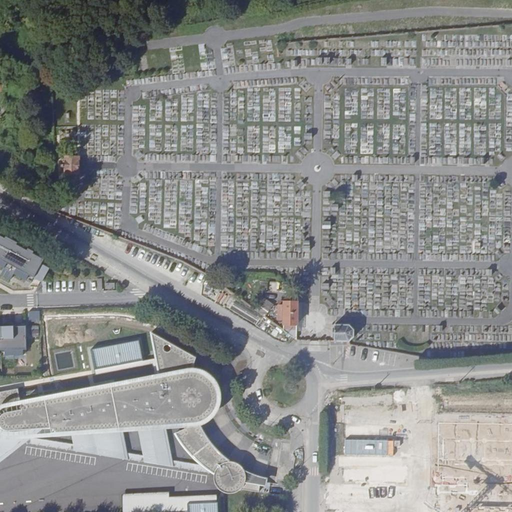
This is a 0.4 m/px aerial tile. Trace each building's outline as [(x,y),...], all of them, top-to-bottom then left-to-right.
[(80,158),(67,157),(66,174),(80,174),(80,158)] [(0,235),(0,266),(4,268),(0,274),(10,280),(14,274),(31,283),(34,278),(41,282),(49,268),(41,264),(44,260),(24,249),(26,247),(20,244),(19,246),(0,235)] [(261,298),(253,309),(265,317),(272,306),(261,298)] [(284,323),(284,331),(297,340),(297,303),(284,303),(284,306),(284,309),(278,309),(278,322),(284,323)] [(40,311),(29,311),(29,322),(40,321),(40,311)] [(38,326),(29,325),(28,335),(38,336),(38,326)] [(335,325),(334,342),(349,342),(353,337),(354,329),(348,325),(335,325)] [(26,350),(26,326),(0,326),(0,350),(4,350),(4,356),(23,355),(23,350),(26,350)] [(75,444),(123,452),(118,428),(117,423),(121,422),(123,428),(137,426),(149,425),(157,424),(161,423),(164,421),(168,418),(174,412),(177,409),(178,405),(187,404),(185,423),(198,420),(203,416),(202,414),(206,411),(208,407),(210,404),(211,399),(211,394),(210,391),(209,389),(208,386),(206,383),(204,381),(199,378),(190,374),(191,369),(195,356),(150,332),(160,381),(155,381),(154,377),(124,383),(20,407),(19,402),(16,388),(0,390),(0,407),(3,412),(0,414),(0,456),(8,450),(20,440),(14,428),(27,428),(47,427),(50,433),(69,429),(72,428),(75,444)] [(202,414),(203,416),(204,418),(209,414),(213,409),(216,402),(217,397),(216,392),(213,383),(209,378),(191,369),(190,374),(199,378),(204,381),(206,383),(208,386),(209,389),(210,391),(211,394),(211,399),(210,404),(208,407),(206,411),(202,414)] [(124,383),(19,402),(20,407),(124,383)] [(149,425),(164,424),(185,423),(187,404),(178,405),(177,409),(174,412),(168,418),(164,421),(161,423),(157,424),(149,425)] [(511,511),(511,417),(439,417),(438,511),(511,511)] [(201,464),(213,477),(213,475),(213,472),(215,469),(217,466),(218,464),(220,463),(222,462),(224,462),(227,461),(229,461),(215,449),(205,436),(198,420),(185,423),(188,427),(174,433),(201,464)] [(142,455),(123,452),(75,444),(72,428),(69,429),(74,451),(171,466),(213,477),(201,464),(171,460),(164,424),(149,425),(137,426),(142,455)] [(0,460),(22,444),(27,428),(14,428),(20,440),(8,450),(0,456),(0,460)] [(242,478),(244,478),(245,475),(245,473),(244,469),(242,467),(240,464),(238,463),(235,462),(232,461),(229,461),(227,461),(224,462),(222,462),(220,463),(218,464),(217,466),(219,467),(222,470),(225,471),(228,473),(231,474),(235,476),(239,477),(242,478)] [(213,475),(213,477),(214,482),(216,487),(220,490),(225,492),(229,492),(234,492),(238,490),(240,488),(258,491),(260,484),(243,480),(244,478),(242,478),(239,477),(235,476),(231,474),(228,473),(225,471),(222,470),(219,467),(217,466),(215,469),(213,472),(213,475)]
